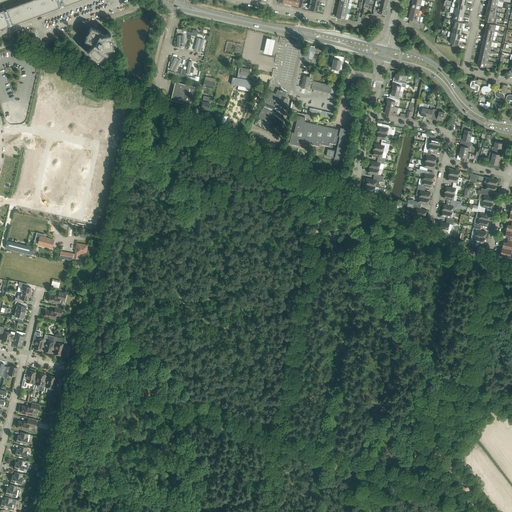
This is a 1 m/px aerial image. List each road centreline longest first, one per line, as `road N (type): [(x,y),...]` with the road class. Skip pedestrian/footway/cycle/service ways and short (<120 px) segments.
road 1 (unclassified): [(511,271),(39,51)]
road 2 (tertiary): [(176,8),(385,58)]
road 3 (tertiary): [(387,49),(181,0)]
road 4 (residential): [(48,138),(31,211),(79,223),(96,150)]
road 5 (tertiary): [(385,58),(426,71),(473,119),(511,133)]
road 6 (tertiary): [(511,122),(469,106),(429,61),(387,49)]
road 7 (track): [(107,232),(140,97)]
road 8 (residential): [(511,81),(464,70),(477,0)]
